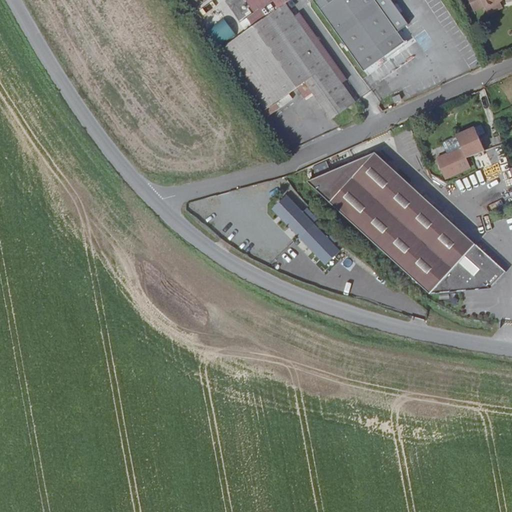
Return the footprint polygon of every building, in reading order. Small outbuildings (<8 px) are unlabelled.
[(274,0),(269,4),(274,11),(285,3),(283,0),(274,0)] [(319,0),(316,2),(321,9),(331,1),(330,0),(319,0)] [(334,0),(321,9),(365,71),(372,80),(421,44),(407,26),(409,24),(392,0),(334,0)] [(480,0),(489,16),(502,8),(499,2),(502,0),(480,0)] [(264,18),(257,23),(250,28),(226,45),(221,48),(266,110),(298,88),(306,83),(331,65),(285,3),(274,11),(264,18)] [(260,10),(264,18),(274,11),(269,4),(260,10)] [(250,28),(257,23),(252,16),(245,21),(250,28)] [(209,32),(220,47),(235,35),(224,20),(209,32)] [(313,94),(332,119),(356,101),(331,65),(306,83),(298,88),(306,99),(313,94)] [(399,92),(391,96),(394,102),(402,98),(399,92)] [(488,121),(493,136),(500,134),(496,119),(488,121)] [(438,161),(438,162),(447,182),(473,169),(468,159),(486,151),(476,127),(458,136),(458,137),(463,149),(449,155),(438,161)] [(493,136),(497,149),(504,146),(502,138),(500,134),(493,136)] [(444,144),(449,155),(463,149),(458,137),(444,144)] [(497,150),(511,196),(511,195),(511,171),(505,148),(497,150)] [(379,154),(311,184),(434,294),(496,290),(511,272),(379,154)] [(307,207),(303,210),(287,193),(271,207),(325,265),(341,250),(314,222),(318,218),(307,207)] [(298,270),(303,265),(289,253),(284,258),(298,270)] [(307,266),(301,270),(310,284),(316,280),(307,266)]
